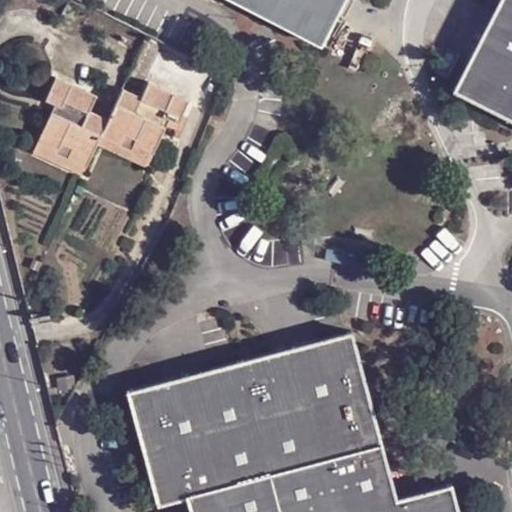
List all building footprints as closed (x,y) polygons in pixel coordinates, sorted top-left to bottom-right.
[(348,0),(233,0),(325,45),(348,0)] [(511,0),(507,0),(454,104),(511,133),(511,0)] [(94,148),(105,122),(90,114),(97,100),(57,83),(47,104),(55,109),(62,112),(60,120),(51,116),(34,157),(78,180),(94,148)] [(105,122),(94,148),(146,171),(165,131),(158,127),(162,120),(169,122),(179,126),(189,106),(150,87),(143,100),(120,91),(105,122)] [(62,112),(55,109),(51,116),(60,120),(62,112)] [(158,127),(165,131),(169,122),(162,120),(158,127)] [(159,499),(187,491),(192,511),(463,511),(454,476),(399,489),(396,479),(354,324),(182,369),(128,384),(159,499)]
